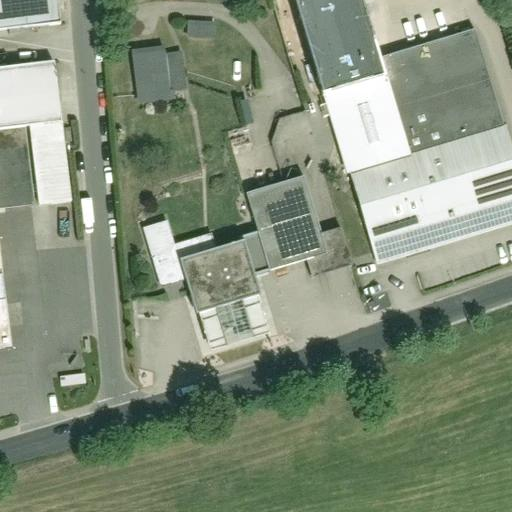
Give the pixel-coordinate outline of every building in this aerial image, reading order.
[(65,118),(57,119),(52,69),(0,73),(0,31),(56,25),(52,0),(0,0),(0,349),(5,349),(0,296),(0,130),(29,128),(39,254),(76,251),(65,118)] [(472,36),(426,50),(413,4),(371,17),(385,63),(367,69),(373,88),(326,102),(375,269),(511,228),(511,173),(482,72),(483,72),(472,36)] [(178,24),(178,47),(214,46),(213,24),(178,24)] [(130,61),(131,92),(182,90),(180,58),(130,61)] [(205,259),(171,268),(185,319),(191,318),(250,301),(236,251),(256,246),(264,276),(303,267),(307,283),(349,273),(339,234),(316,240),(301,183),(244,198),(234,149),(249,147),(237,95),(191,105),(202,168),(205,259)] [(191,318),(203,360),(262,344),(250,301),(191,318)]
